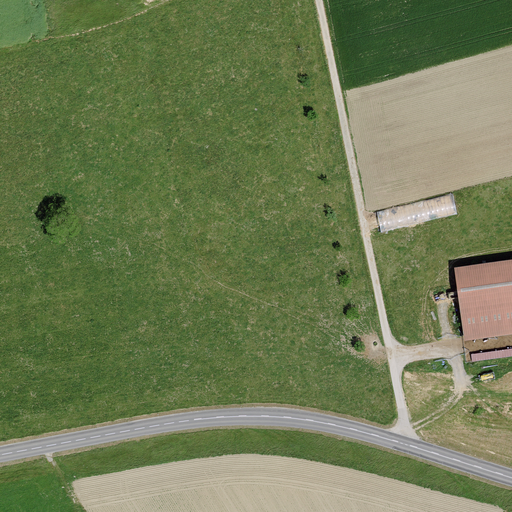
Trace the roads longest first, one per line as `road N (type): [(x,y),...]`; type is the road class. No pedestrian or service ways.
road 1 (secondary): [(0,454),(164,422),(254,414),(341,425),(511,476)]
road 2 (track): [(317,0),(405,443)]
